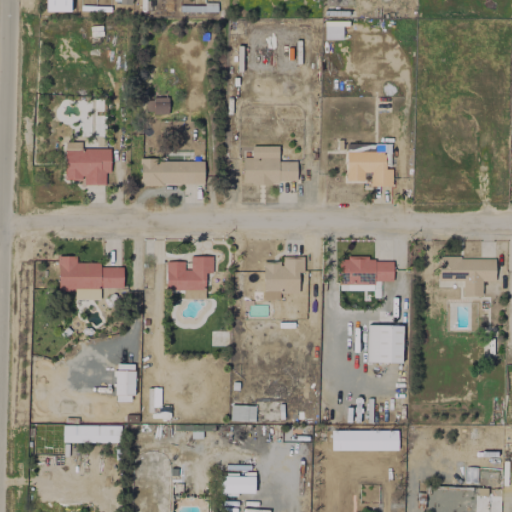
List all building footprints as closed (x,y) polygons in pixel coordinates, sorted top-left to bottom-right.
[(80,148),(80,141),(64,141),(64,179),(83,180),(83,184),(104,185),(105,172),(109,173),(110,148),(80,148)] [(296,182),(296,161),(278,161),(278,145),(251,146),(251,156),(242,157),(242,183),(296,182)] [(391,186),(391,168),(384,168),(385,146),(346,145),(345,180),(363,180),(363,171),(370,172),(370,185),(391,186)] [(139,160),(139,184),(203,183),(203,159),(139,160)] [(57,290),(74,290),(74,299),(99,299),(98,287),(122,287),(122,267),(98,267),(98,262),(75,262),(75,255),(57,255),(57,290)] [(165,289),(205,289),(205,272),(212,272),(212,255),(190,255),(190,268),(183,269),(183,261),(165,261),(165,289)] [(263,261),(262,299),(278,299),(279,292),(298,292),(298,275),(303,275),(303,257),(281,256),(281,261),(263,261)] [(494,257),(437,257),(437,280),(462,280),(461,295),(480,296),(481,281),(494,281),(494,257)] [(338,259),(338,283),(392,282),(392,258),(338,259)] [(401,362),(402,325),(367,324),(366,361),(401,362)] [(133,370),(114,370),(114,400),(132,401),(133,370)] [(229,419),(253,420),(254,405),(230,405),(229,419)] [(62,442),(119,442),(119,425),(62,425),(62,442)] [(364,448),(364,431),(333,431),(333,448),(364,448)] [(253,492),(253,476),(220,475),(220,492),(253,492)]
